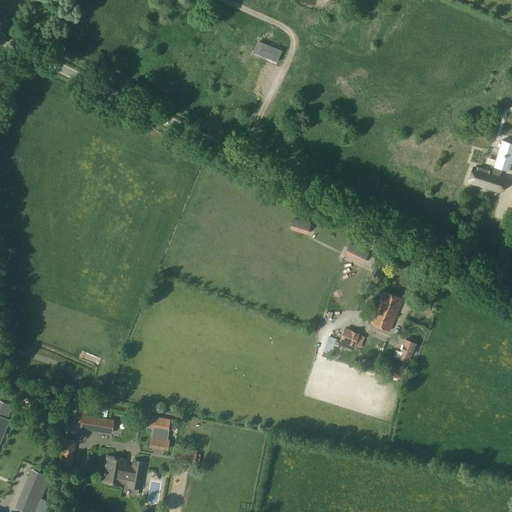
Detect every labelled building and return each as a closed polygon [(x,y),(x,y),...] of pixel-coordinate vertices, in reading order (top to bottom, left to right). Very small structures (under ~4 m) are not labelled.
[(321,31),(349,39),(358,6),(348,3),(348,2),(340,0),(330,0),(325,20),(324,20),(321,31)] [(160,31),(167,32),(168,26),(162,24),(160,31)] [(282,51),(257,42),(253,53),(278,62),(282,51)] [(195,67),(188,83),(198,87),(204,70),(195,67)] [(276,106),(290,110),(292,104),(278,99),(276,106)] [(473,168),(469,182),(499,191),(503,177),(498,175),(501,167),(506,169),(508,170),(508,171),(509,171),(511,161),(511,144),(502,141),(503,140),(502,140),(494,167),(492,173),(489,172),(490,170),(478,166),(477,169),(473,168)] [(144,155),(160,162),(164,154),(148,147),(144,155)] [(310,224),(294,219),(290,230),(307,235),(310,224)] [(368,253),(350,244),(345,254),(363,262),(368,253)] [(384,291),(377,307),(396,315),(403,299),(384,291)] [(433,298),(424,294),(418,308),(427,312),(433,298)] [(377,307),(371,323),(389,331),(396,315),(377,307)] [(358,336),(345,330),(340,342),(353,348),(358,336)] [(418,345),(406,341),(402,352),(413,357),(418,345)] [(0,433),(3,426),(11,406),(0,401),(0,433)] [(142,424),(154,426),(152,436),(151,436),(150,447),(168,449),(170,439),(168,439),(169,429),(171,419),(144,414),(142,424)] [(81,427),(108,432),(110,421),(83,417),(81,427)] [(62,437),(61,444),(74,446),(75,439),(62,437)] [(179,458),(195,460),(196,451),(181,448),(179,458)] [(129,486),(140,488),(144,463),(134,461),(132,469),(126,467),(128,459),(107,456),(103,481),(122,485),(122,483),(130,484),(129,486)] [(31,468),(15,507),(26,511),(35,511),(50,476),(31,468)] [(156,493),(156,481),(149,480),(148,493),(156,493)]
